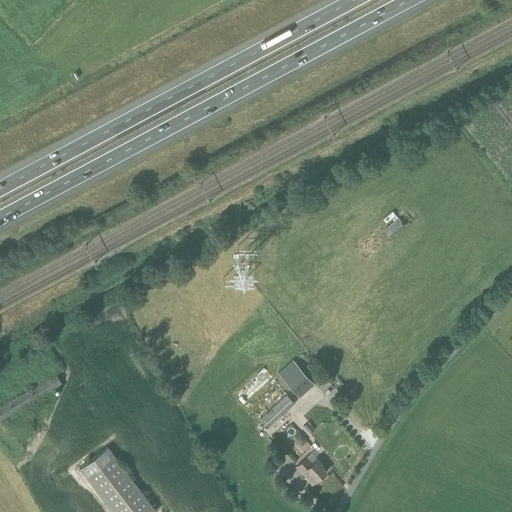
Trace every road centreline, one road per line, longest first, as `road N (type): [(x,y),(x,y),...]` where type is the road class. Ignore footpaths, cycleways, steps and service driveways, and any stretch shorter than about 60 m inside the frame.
road 1 (motorway): [(0,218),(410,0)]
road 2 (motorway): [(354,0),(0,188)]
road 3 (unclassified): [(340,511),(409,406),(511,297)]
